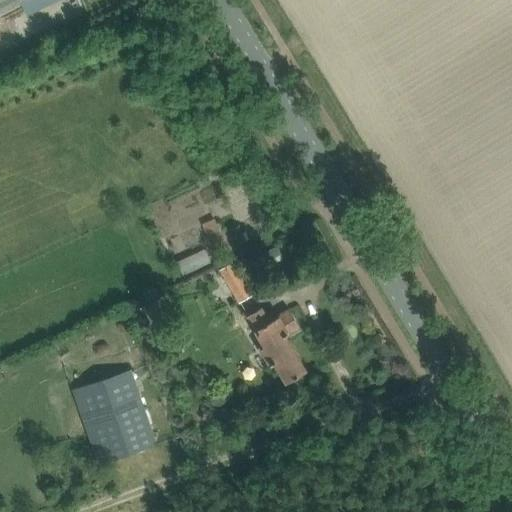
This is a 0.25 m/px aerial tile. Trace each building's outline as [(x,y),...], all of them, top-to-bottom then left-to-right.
[(0,0),(0,8),(16,0),(0,0)] [(258,272),(284,258),(280,249),(253,262),(258,272)] [(233,261),(220,269),(238,302),(252,294),(233,261)] [(159,301),(144,308),(150,321),(164,314),(159,301)] [(275,360),(287,381),(305,370),(283,335),(299,325),(289,308),(268,321),(260,307),(247,314),(265,344),(261,347),(270,363),(275,360)] [(72,392),(98,464),(156,444),(130,371),(72,392)]
